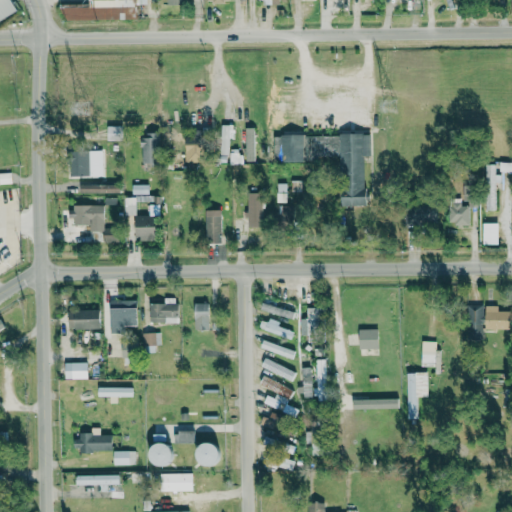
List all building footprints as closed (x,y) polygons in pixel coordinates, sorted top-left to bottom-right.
[(0,0),(0,18),(14,10),(8,0),(0,0)] [(135,19),(134,0),(87,0),(88,5),(63,6),(63,20),(135,19)] [(228,138),(232,138),(233,125),(221,124),(220,155),(228,155),(228,138)] [(106,126),(107,140),(123,140),(122,125),(106,126)] [(254,161),(253,127),(245,128),(245,161),(254,161)] [(140,165),(158,165),(159,134),(141,133),(140,165)] [(203,141),(198,141),(198,134),(184,134),(185,163),(203,162),(203,141)] [(340,155),(340,205),(365,205),(364,155),(370,155),(370,134),(309,134),(309,156),(340,155)] [(273,155),(303,157),(304,137),(274,135),(273,155)] [(70,177),(104,176),(104,150),(70,151),(70,177)] [(229,164),(240,164),(240,153),(230,153),(229,164)] [(495,210),(495,181),(501,182),(501,174),(495,174),(495,164),(485,164),(485,210),(495,210)] [(10,172),(0,173),(0,183),(11,182),(10,172)] [(119,192),(119,183),(79,184),(80,193),(119,192)] [(148,184),(132,185),(132,194),(148,194),(148,184)] [(261,192),(246,193),(247,226),(262,226),(261,192)] [(124,196),(125,215),(158,214),(157,195),(124,196)] [(404,225),(437,224),(436,204),(403,205),(404,225)] [(448,224),(468,224),(469,204),(449,204),(448,224)] [(104,205),(71,205),(71,224),(90,225),(89,231),(102,231),(102,242),(118,242),(118,228),(104,228),(104,205)] [(220,209),(204,210),(205,243),(221,242),(220,209)] [(134,216),(135,240),(157,240),(156,215),(134,216)] [(177,317),(177,297),(164,297),(164,303),(149,303),(148,323),(164,323),(164,317),(177,317)] [(110,332),(125,332),(125,325),(136,325),(136,300),(109,300),(110,332)] [(194,303),(194,330),(208,329),(208,302),(194,303)] [(292,318),(293,311),(261,303),(259,310),(292,318)] [(482,305),(467,304),(466,339),(481,340),(482,305)] [(498,307),(485,306),(484,328),(511,329),(511,311),(498,310),(498,307)] [(299,335),(308,335),(308,341),(320,341),(321,307),(306,307),(306,319),(300,319),(299,335)] [(67,310),(68,329),(99,328),(99,309),(67,310)] [(262,317),(258,327),(290,339),(293,331),(277,325),(278,323),(262,317)] [(358,349),(378,348),(377,328),(358,329),(358,349)] [(160,332),(142,332),(142,345),(160,345),(160,332)] [(294,351),(263,340),(260,347),(292,358),(294,351)] [(436,341),(422,340),(421,366),(434,367),(436,341)] [(292,379),(295,370),(264,359),(260,368),(292,379)] [(324,359),(315,359),(316,395),(324,395),(324,359)] [(87,362),(64,362),(64,379),(87,378),(87,362)] [(427,396),(426,372),(406,373),(407,419),(417,419),(417,397),(427,396)] [(286,405),(292,388),(262,377),(258,387),(267,391),(263,403),(294,415),(296,409),(286,405)] [(132,387),(98,387),(97,396),(113,397),(113,396),(132,397),(132,387)] [(283,421),(261,417),(259,425),(281,430),(283,421)] [(111,434),(99,435),(99,427),(91,427),(91,433),(75,433),(75,451),(111,450),(111,434)] [(193,431),(174,431),(174,443),(193,443),(193,431)] [(311,456),(321,455),(321,431),(305,431),(305,443),(311,443),(311,456)] [(292,455),(294,446),(273,439),(271,448),(292,455)] [(161,468),(176,455),(162,440),(147,453),(161,468)] [(195,448),(201,468),(220,462),(214,442),(195,448)] [(113,465),(135,464),(135,450),(113,451),(113,465)] [(276,467),(292,470),(295,459),(266,452),(262,469),(275,472),(276,467)] [(192,473),(160,473),(160,491),(192,491),(192,473)] [(118,475),(76,475),(76,484),(97,485),(97,492),(107,492),(107,484),(118,484),(118,475)] [(340,511),(341,511),(324,511),(324,502),(306,503),(305,511),(340,511)]
